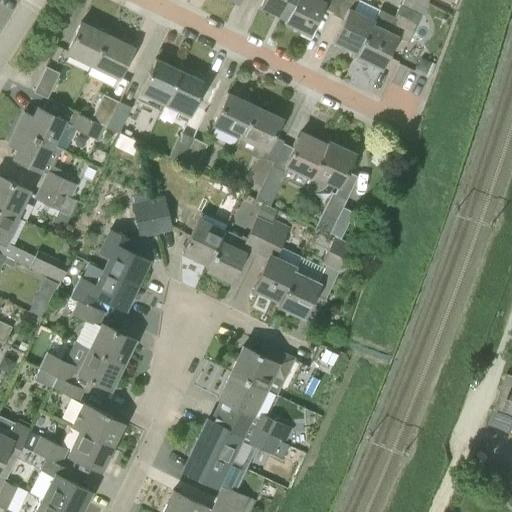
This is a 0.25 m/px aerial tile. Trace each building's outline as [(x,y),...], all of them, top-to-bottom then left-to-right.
[(286,17),(294,0),(261,0),(260,4),(286,17)] [(294,0),(286,17),(284,22),(308,34),(322,6),(332,11),(332,13),(338,0),(294,0)] [(358,51),(374,18),(353,8),(357,0),(338,0),(332,13),(343,19),(332,40),(333,41),(334,40),(357,51),(358,51)] [(408,41),(421,14),(400,3),(394,16),(378,9),(374,18),(358,51),(357,51),(356,55),(381,68),(397,36),(408,41)] [(90,63),(106,33),(81,21),(66,51),(90,63)] [(117,76),(132,46),(106,33),(90,63),(117,76)] [(163,103),(180,69),(155,57),(138,91),(163,103)] [(47,96),(58,72),(46,66),(34,90),(47,96)] [(186,121),(199,93),(197,92),(203,80),(180,69),(163,103),(178,110),(175,115),(186,121)] [(238,136),(255,103),(227,89),(210,123),(238,136)] [(107,124),(119,99),(104,92),(92,117),(104,122),(107,124)] [(121,131),(133,106),(119,99),(107,124),(121,131)] [(238,136),(266,150),(280,123),(283,116),(255,103),(238,136)] [(65,120),(42,109),(36,106),(32,115),(23,110),(16,125),(54,142),(64,122),(65,120)] [(69,125),(97,138),(104,122),(92,117),(77,109),(69,125)] [(41,169),(54,142),(16,125),(8,143),(17,147),(12,156),(41,169)] [(299,128),(281,167),(308,178),(310,174),(327,141),(326,141),(299,128)] [(182,163),(195,137),(181,130),(169,156),(182,163)] [(195,169),(208,143),(195,137),(182,163),(195,169)] [(339,187),(356,151),(328,138),(326,141),(327,141),(310,174),(313,175),(307,187),(312,188),(318,188),(323,187),(327,183),(328,182),(339,187)] [(247,179),(260,185),(270,166),(273,160),(259,154),(247,179)] [(270,166),(260,185),(255,198),(268,205),(284,172),(270,166)] [(71,196),(78,182),(48,168),(42,182),(71,196)] [(0,207),(17,215),(30,189),(0,174),(0,207)] [(65,209),(71,196),(42,182),(35,196),(65,209)] [(155,229),(148,198),(146,189),(130,193),(132,201),(139,233),(155,229)] [(328,233),(330,230),(343,203),(346,198),(332,191),(314,227),(328,233)] [(155,229),(158,229),(157,228),(168,226),(161,195),(148,198),(155,229)] [(271,220),(276,210),(262,203),(257,213),(271,220)] [(0,238),(7,241),(19,216),(17,215),(0,207),(0,238)] [(257,254),(271,222),(256,215),(245,238),(224,228),(206,268),(230,280),(245,248),(257,254)] [(206,268),(224,228),(199,216),(182,250),(207,262),(205,268),(206,268)] [(279,304),(295,269),(294,268),(296,264),(276,254),(289,226),(273,219),(271,222),(257,254),(267,258),(253,286),(279,299),(278,303),(279,304)] [(134,285),(147,258),(126,248),(131,238),(108,227),(97,250),(106,254),(100,268),(134,285)] [(337,269),(349,245),(350,242),(334,235),(321,261),(337,269)] [(34,255),(28,266),(60,281),(68,263),(37,249),(34,255)] [(16,260),(6,255),(2,262),(12,267),(16,260)] [(134,285),(100,268),(94,282),(79,275),(69,295),(77,299),(96,308),(104,312),(104,311),(96,307),(101,296),(124,307),(134,285)] [(303,315),(319,280),(295,269),(279,304),(303,315)] [(99,321),(99,322),(104,312),(96,308),(77,299),(71,312),(97,325),(99,321)] [(134,338),(99,322),(99,321),(97,325),(86,347),(120,364),(134,338)] [(293,357),(263,343),(257,353),(242,345),(230,370),(267,387),(276,392),(282,379),(293,357)] [(86,347),(78,365),(75,370),(109,387),(120,364),(86,347)] [(56,375),(67,380),(75,364),(45,350),(38,366),(56,375)] [(249,424),(267,387),(230,370),(213,406),(249,424)] [(83,388),(67,380),(56,375),(51,386),(78,399),(83,388)] [(111,446),(123,421),(81,400),(69,425),(111,446)] [(285,442),(292,427),(259,411),(252,426),(285,442)] [(230,459),(243,434),(208,417),(195,443),(230,459)] [(13,457),(27,426),(15,420),(8,434),(0,430),(0,462),(5,453),(13,457)] [(100,470),(111,446),(69,425),(68,425),(76,429),(65,453),(100,470)] [(288,443),(285,442),(252,426),(245,440),(281,458),(288,443)] [(33,451),(45,457),(60,464),(67,448),(41,435),(33,451)] [(218,486),(230,459),(195,443),(182,469),(218,486)] [(69,468),(60,464),(45,457),(40,469),(52,475),(41,497),(70,511),(79,511),(90,490),(65,477),(69,468)] [(0,505),(5,508),(16,485),(4,480),(0,489),(0,505)] [(222,484),(215,498),(243,511),(249,497),(222,484)] [(5,507),(15,511),(16,511),(27,491),(15,486),(5,507)] [(203,511),(207,506),(172,490),(161,511),(203,511)] [(70,511),(41,497),(33,511),(70,511)] [(244,511),(243,511),(215,498),(209,511),(244,511)]
